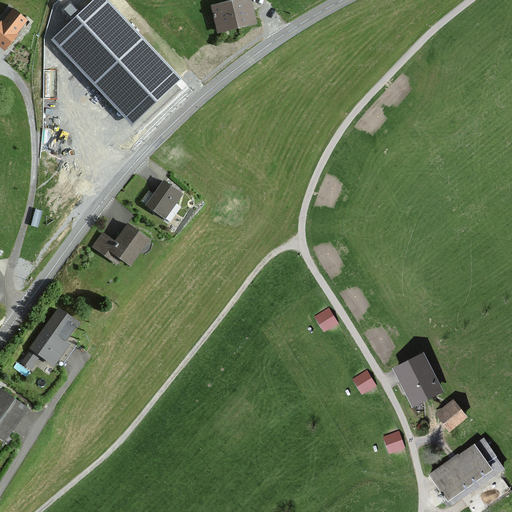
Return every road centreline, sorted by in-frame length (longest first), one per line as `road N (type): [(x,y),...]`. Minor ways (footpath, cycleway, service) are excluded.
road 1 (unclassified): [(472,0),(422,40),(346,124),(304,206),(308,260),(390,391),(410,438),(421,511)]
road 2 (secondary): [(20,313),(113,188),(177,119),(289,32),(346,0)]
road 3 (track): [(303,248),(262,264),(120,444),(41,511)]
road 4 (residential): [(0,64),(22,82),(32,111),(31,200),(10,273),(20,313)]
road 5 (residential): [(86,358),(0,489)]
